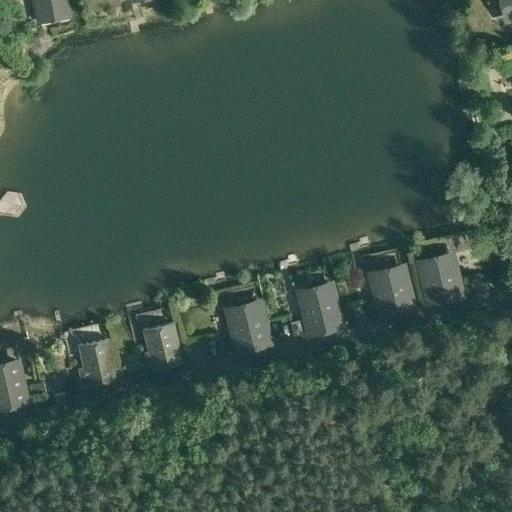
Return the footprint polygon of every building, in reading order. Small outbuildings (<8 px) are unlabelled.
[(35,0),(39,17),(68,11),(65,0),(35,0)] [(511,0),(498,0),(505,25),(511,23),(511,0)] [(413,259),(425,307),(466,297),(454,249),(413,259)] [(365,270),(377,319),(417,309),(406,260),(365,270)] [(493,268),(472,270),(472,283),(494,282),(493,268)] [(294,287),(306,336),(345,327),(333,278),(294,287)] [(222,305),(234,353),(272,344),(261,296),(222,305)] [(293,332),(302,330),(298,317),(289,319),(293,332)] [(143,329),(153,368),(182,361),(173,321),(143,329)] [(78,344),(87,383),(117,377),(108,337),(78,344)] [(0,359),(0,410),(30,404),(20,356),(0,359)] [(26,385),(29,396),(44,393),(42,382),(26,385)] [(64,393),(53,394),(55,402),(65,400),(64,393)]
